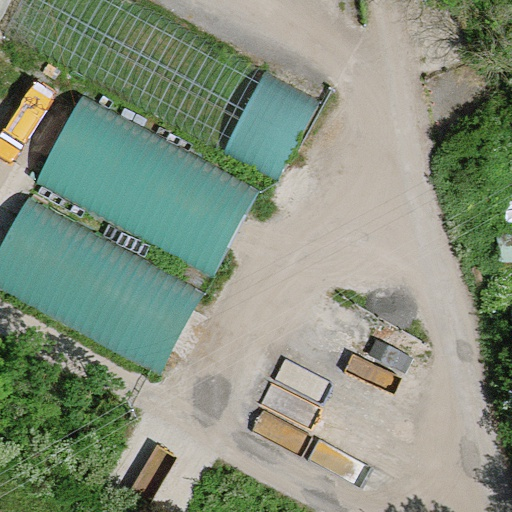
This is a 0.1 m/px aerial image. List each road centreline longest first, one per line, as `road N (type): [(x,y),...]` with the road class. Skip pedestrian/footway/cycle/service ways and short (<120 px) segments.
road 1 (track): [(503,511),(460,346),(393,0)]
road 2 (track): [(0,312),(336,511)]
road 3 (track): [(184,418),(263,254),(280,236),(312,227),(435,223)]
